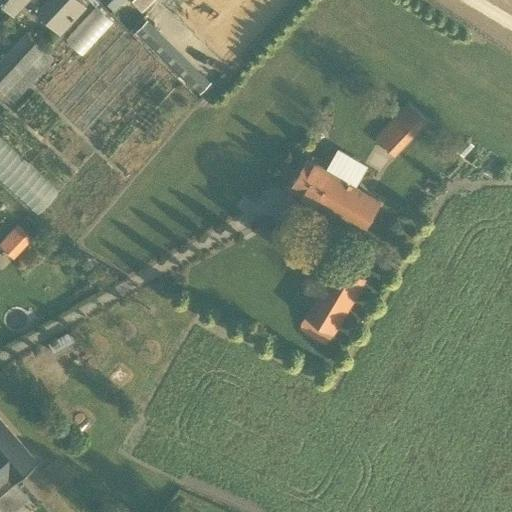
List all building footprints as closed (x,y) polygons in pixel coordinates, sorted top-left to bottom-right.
[(1,0),(14,11),(24,0),(26,0),(38,12),(60,33),(85,7),(77,0),(1,0)] [(104,0),(114,10),(124,0),(104,0)] [(133,0),(132,1),(142,11),(153,0),(133,0)] [(96,5),(67,39),(85,54),(114,20),(96,5)] [(146,22),(137,31),(200,92),(209,84),(146,22)] [(0,95),(10,105),(54,60),(26,33),(0,59),(0,95)] [(408,102),(374,137),(394,155),(427,121),(408,102)] [(0,180),(40,216),(62,191),(0,135),(0,180)] [(363,231),(381,201),(306,159),(289,188),(363,231)] [(17,223),(0,240),(0,245),(12,258),(32,238),(17,223)] [(337,261),(304,316),(334,334),(367,279),(337,261)] [(0,511),(0,484),(9,477),(14,484),(38,463),(0,418),(0,511)]
